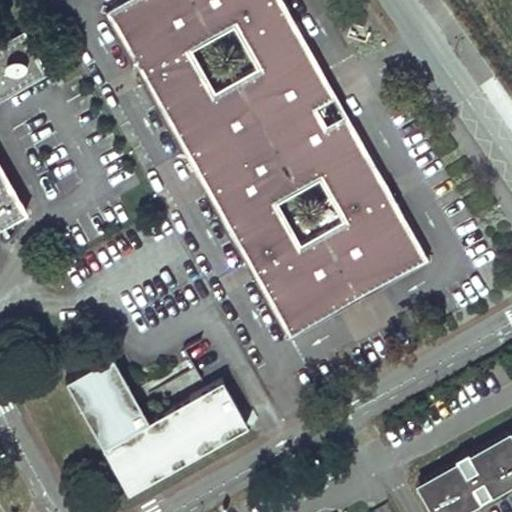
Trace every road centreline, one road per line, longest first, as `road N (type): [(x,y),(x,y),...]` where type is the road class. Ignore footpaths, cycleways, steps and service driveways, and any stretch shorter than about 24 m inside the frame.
road 1 (residential): [(511,310),(157,511)]
road 2 (tertiary): [(511,160),(396,0)]
road 3 (residential): [(64,511),(0,409)]
